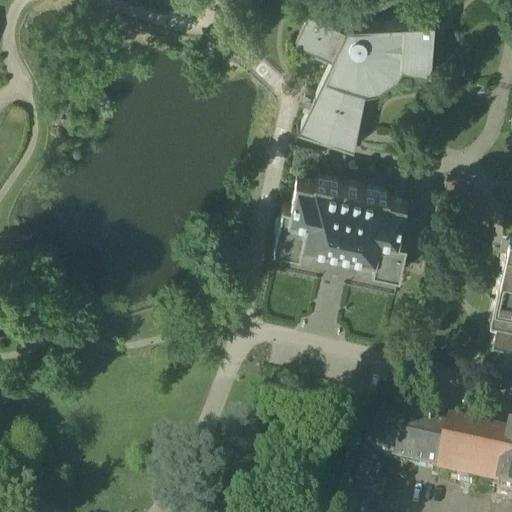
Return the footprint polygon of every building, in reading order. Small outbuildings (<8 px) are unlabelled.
[(305,43),(307,39),(319,14),(308,9),(294,38),(305,43)] [(307,39),(333,51),(345,27),(321,16),(322,13),(320,12),(319,14),(307,39)] [(298,125),(352,143),(364,88),(375,86),(395,72),(402,61),(430,68),(434,18),(347,22),(345,27),(333,51),(331,55),(298,125)] [(307,39),(305,43),(331,55),(333,51),(307,39)] [(372,264),(399,270),(406,238),(398,236),(407,198),(389,194),(389,192),(362,186),(362,185),(340,180),(339,181),(314,176),(313,178),(296,174),(290,200),(282,199),(272,242),(300,249),(303,238),(374,254),(372,264)] [(511,233),(508,233),(490,319),(496,321),(491,342),(511,346),(511,233)] [(380,458),(436,471),(446,429),(359,409),(350,451),(380,458)] [(447,424),(446,429),(436,471),(441,472),(440,477),(500,491),(499,495),(511,498),(511,432),(510,432),(509,438),(447,424)] [(367,511),(380,458),(350,451),(335,511),(367,511)]
